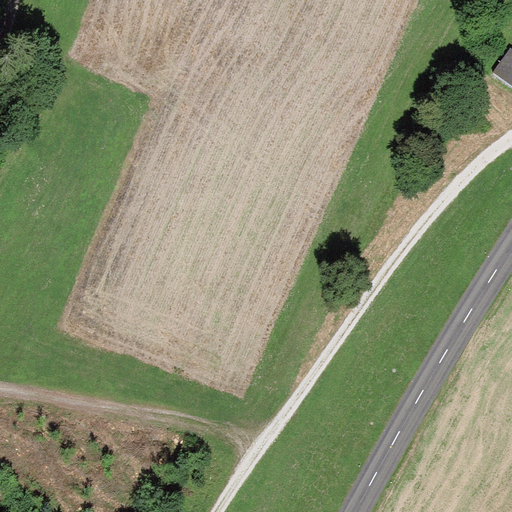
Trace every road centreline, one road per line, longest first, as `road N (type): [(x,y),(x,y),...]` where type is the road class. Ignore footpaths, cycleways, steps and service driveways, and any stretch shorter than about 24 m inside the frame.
road 1 (track): [(511,137),(434,210),(356,306),(215,511)]
road 2 (tertiary): [(351,511),(511,241)]
road 3 (track): [(259,441),(181,432),(0,376)]
